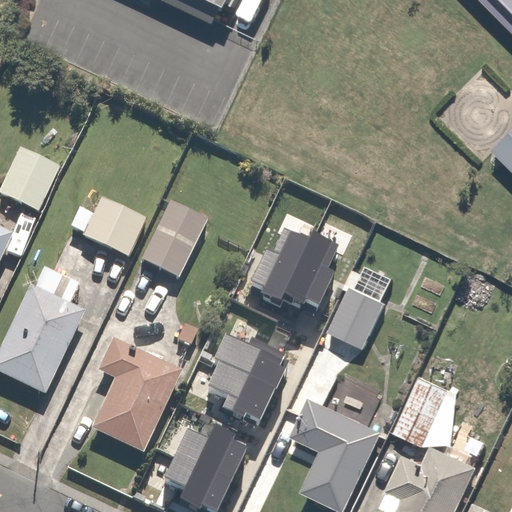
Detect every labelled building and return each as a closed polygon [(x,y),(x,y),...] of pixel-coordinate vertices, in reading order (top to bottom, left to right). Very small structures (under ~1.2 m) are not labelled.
[(242,0),(162,0),(232,28),(242,0)] [(511,0),(480,0),(511,31),(511,0)] [(511,146),(495,164),(511,181),(511,146)] [(68,172),(23,148),(0,190),(0,193),(43,217),(68,172)] [(82,207),(69,231),(127,262),(149,222),(105,198),(96,215),(82,207)] [(364,219),(327,203),(318,223),(355,239),(364,219)] [(209,225),(172,204),(140,260),(177,281),(209,225)] [(0,261),(11,239),(0,233),(0,261)] [(357,259),(318,239),(289,293),(329,314),(357,259)] [(400,282),(368,265),(330,335),(363,352),(400,282)] [(0,376),(47,399),(87,315),(32,289),(0,355),(0,376)] [(146,456),(185,373),(115,341),(100,373),(118,381),(94,432),(146,456)] [(424,450),(452,448),(458,392),(424,375),(394,434),(424,450)] [(280,420),(203,383),(176,441),(238,471),(251,443),(265,450),(280,420)] [(342,511),(348,511),(386,437),(313,401),(293,439),(324,455),(305,493),(342,511)] [(461,511),(480,473),(433,450),(425,468),(405,459),(389,493),(406,500),(399,511),(461,511)] [(511,511),(511,504),(508,511),(496,511),(476,503),(472,511),(511,511)]
